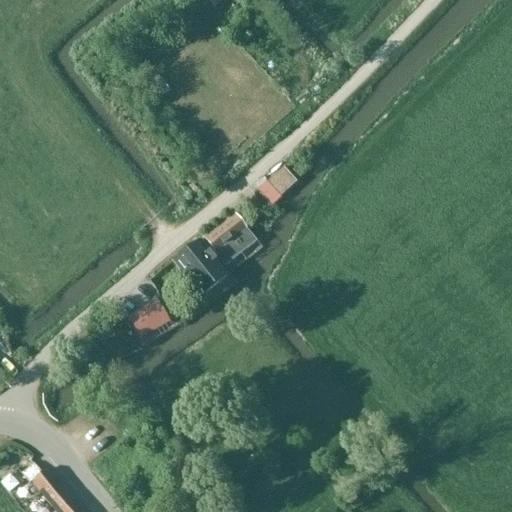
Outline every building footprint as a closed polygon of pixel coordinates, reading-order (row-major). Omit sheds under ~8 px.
[(207,0),(215,9),(224,0),(207,0)] [(279,199),(285,194),(297,183),(293,179),(284,169),(266,185),(279,199)] [(225,268),(256,243),(233,215),(202,238),(225,268)] [(199,242),(172,263),(200,300),(226,279),(199,242)] [(128,318),(138,336),(166,320),(156,302),(128,318)] [(81,511),(47,470),(39,474),(33,467),(22,476),(53,511),(52,511),(81,511)] [(7,477),(0,481),(0,489),(5,496),(15,488),(7,477)]
